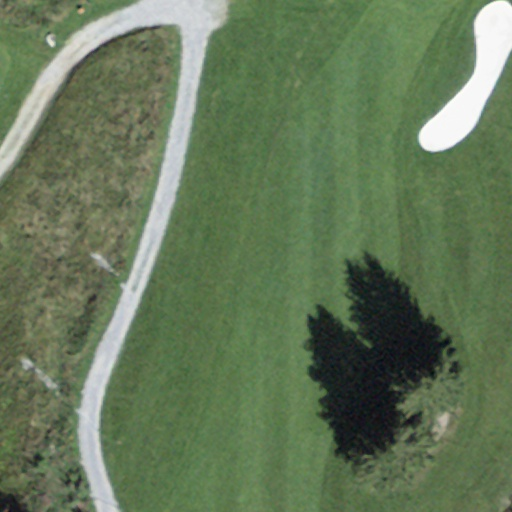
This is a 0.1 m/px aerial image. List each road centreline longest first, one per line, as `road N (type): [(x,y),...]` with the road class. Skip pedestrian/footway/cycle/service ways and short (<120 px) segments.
road 1 (track): [(107,511),(87,429),(169,190),(193,9)]
road 2 (track): [(0,170),(48,78),(77,45),(120,23),(193,9)]
